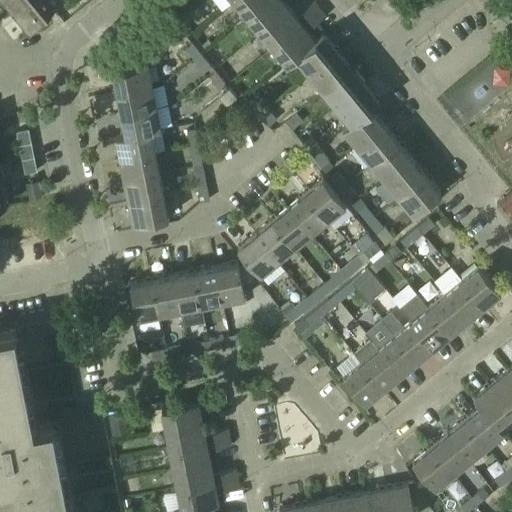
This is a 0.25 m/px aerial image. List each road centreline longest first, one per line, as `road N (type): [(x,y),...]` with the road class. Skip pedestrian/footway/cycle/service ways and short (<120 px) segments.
road 1 (residential): [(353,451),(275,363),(128,380),(114,369),(96,261)]
road 2 (residential): [(511,242),(485,211),(481,180),(382,52)]
road 3 (residential): [(95,248),(205,227),(218,194),(280,140)]
road 4 (residential): [(353,451),(511,318)]
road 5 (residential): [(95,248),(54,63)]
